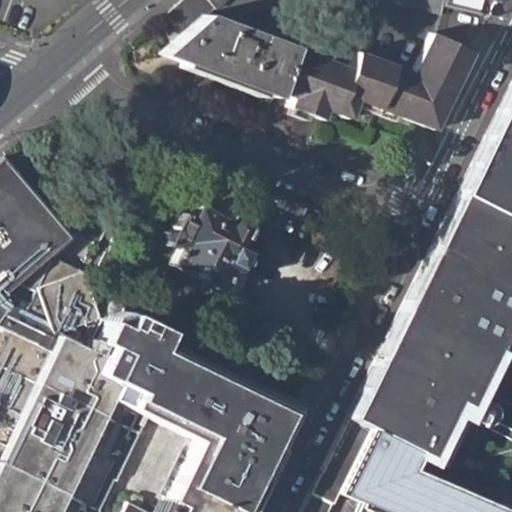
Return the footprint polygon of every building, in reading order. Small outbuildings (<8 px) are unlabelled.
[(271,99),(273,93),(290,49),(206,18),(226,0),(178,0),(162,14),(178,33),(155,55),(271,99)] [(390,0),(440,12),(442,5),(443,0),(390,0)] [(495,1),(489,0),(449,0),(448,6),(488,15),(495,1)] [(347,70),(290,49),(273,93),(286,98),(285,103),(305,110),(308,102),(321,106),(319,110),(343,119),(351,99),(432,128),(469,53),(429,34),(409,73),(353,52),(347,70)] [(330,442),(401,470),(410,449),(433,461),(452,420),(464,425),(470,410),(478,392),(511,406),(511,81),(510,80),(397,307),(330,442)] [(242,511),(293,409),(157,340),(160,334),(120,314),(124,305),(89,286),(85,289),(79,274),(48,258),(46,262),(43,259),(66,239),(0,161),(0,511),(76,511),(81,503),(95,510),(111,477),(114,479),(145,415),(181,433),(143,509),(148,511),(242,511)] [(304,207),(280,198),(274,210),(297,221),(304,207)] [(237,246),(246,226),(227,216),(224,223),(194,208),(184,226),(172,220),(168,229),(157,235),(162,245),(173,239),(177,241),(165,266),(217,291),(227,270),(237,274),(247,251),(237,246)] [(401,470),(330,442),(296,511),(325,511),(333,495),(371,511),(511,511),(511,509),(501,505),(497,511),(401,470)] [(125,500),(119,511),(148,511),(143,509),(125,500)]
